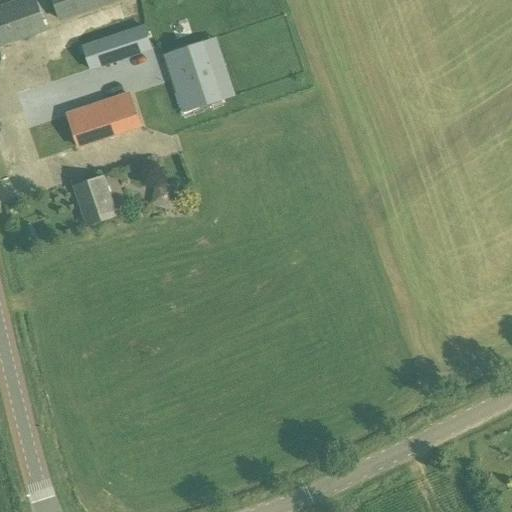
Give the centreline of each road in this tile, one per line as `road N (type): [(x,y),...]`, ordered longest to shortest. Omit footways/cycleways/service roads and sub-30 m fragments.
road 1 (tertiary): [(272,511),(511,403)]
road 2 (secondary): [(45,511),(0,323)]
